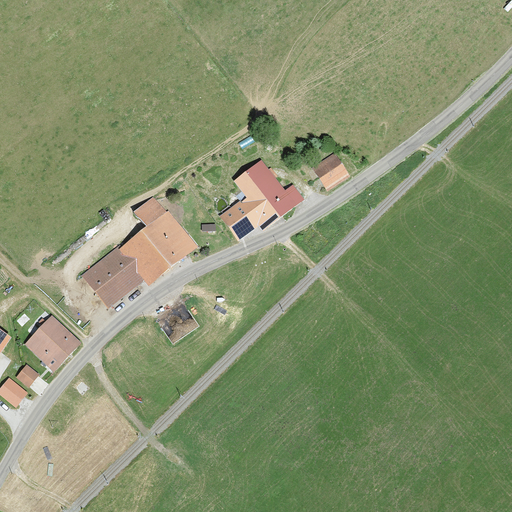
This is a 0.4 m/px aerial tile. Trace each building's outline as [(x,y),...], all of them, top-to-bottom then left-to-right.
[(334,153),(312,169),(328,193),(350,178),(334,153)] [(246,199),(221,220),(238,244),(257,227),(262,234),(305,200),(293,186),(285,192),(262,162),(235,183),(246,199)] [(119,250),(144,283),(148,287),(198,248),(155,198),(134,215),(147,229),(119,250)] [(117,247),(82,278),(108,311),(144,283),(119,250),(117,247)] [(52,317),(25,346),(54,374),(81,343),(52,317)] [(0,332),(0,354),(10,340),(0,332)] [(26,367),(16,379),(30,390),(38,376),(26,367)] [(10,380),(0,392),(0,395),(16,411),(26,397),(10,380)]
